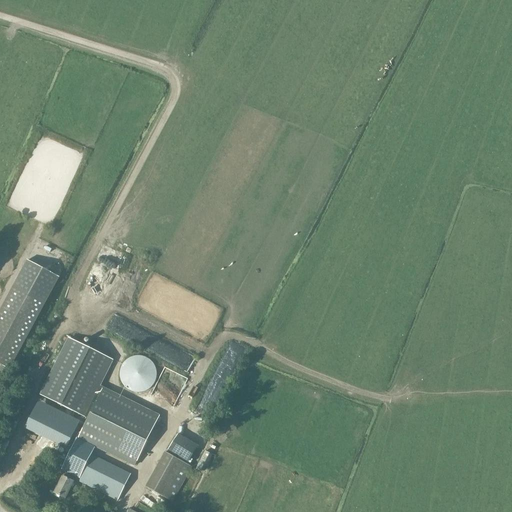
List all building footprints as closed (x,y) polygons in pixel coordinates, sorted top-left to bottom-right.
[(0,373),(0,378),(3,380),(59,277),(27,260),(0,310),(0,363),(4,366),(0,373)] [(42,396),(84,417),(98,386),(112,359),(70,339),(42,396)] [(124,386),(128,390),(133,394),(138,395),(144,395),(150,393),(154,389),(157,384),(159,378),(158,373),(156,367),(153,363),(148,360),(142,358),(136,358),(131,360),(126,364),(123,369),(122,375),(122,380),(124,386)] [(74,435),(135,465),(160,417),(98,386),(84,417),(74,435)] [(39,401),(25,428),(66,449),(80,421),(39,401)] [(55,493),(66,498),(74,482),(77,484),(79,481),(118,500),(131,474),(92,454),(95,447),(78,438),(70,453),(65,462),(59,459),(53,462),(51,466),(53,472),(63,476),(59,485),(54,483),(51,484),(50,487),(51,490),(55,492),(55,493)] [(206,451),(197,468),(203,471),(211,454),(206,451)] [(147,487),(173,501),(192,466),(166,452),(147,487)]
